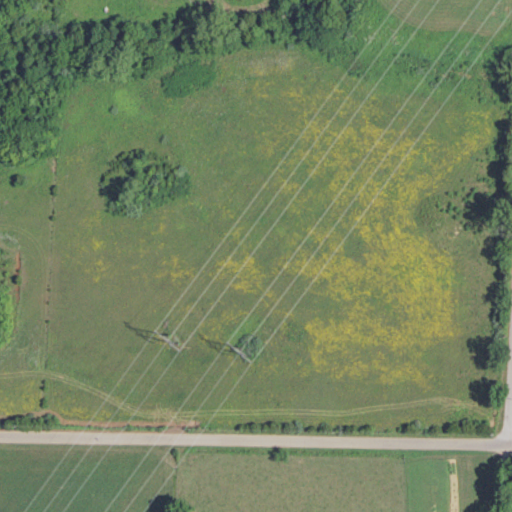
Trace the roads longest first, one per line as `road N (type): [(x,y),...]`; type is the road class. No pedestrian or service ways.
road 1 (residential): [(0,431),(511,441)]
road 2 (residential): [(505,442),(511,303)]
